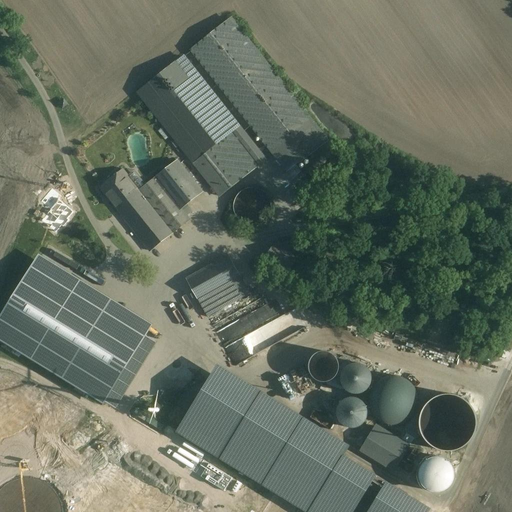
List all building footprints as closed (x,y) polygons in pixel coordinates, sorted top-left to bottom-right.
[(231,19),(191,51),(287,172),(327,140),(326,138),(231,19)] [(195,147),(165,109),(156,116),(186,154),(195,147)] [(231,134),(200,158),(194,163),(220,196),(258,167),(231,134)] [(203,192),(177,160),(155,178),(161,186),(180,210),(186,205),(203,192)] [(139,191),(122,170),(100,188),(121,214),(144,196),(145,199),(161,186),(155,178),(139,191)] [(180,210),(161,186),(145,199),(173,234),(190,220),(186,216),(191,212),(186,205),(180,210)] [(298,191),(294,186),(289,190),(293,195),(298,191)] [(145,199),(144,196),(121,214),(150,251),(173,234),(145,199)] [(80,210),(75,204),(69,209),(74,215),(80,210)] [(298,254),(277,242),(265,263),(286,275),(289,270),(298,254)] [(153,324),(42,255),(0,323),(0,337),(106,402),(153,324)] [(229,256),(186,280),(198,300),(241,277),(230,258),(230,257),(229,256)] [(289,270),(286,275),(306,287),(309,282),(289,270)] [(241,277),(198,300),(207,317),(235,302),(250,293),(241,277)] [(224,349),(233,366),(297,331),(293,322),(288,315),(248,337),(242,326),(250,322),(247,316),(219,331),(228,346),(224,349)] [(320,381),(325,382),(331,380),(336,376),(339,371),(339,365),(337,359),(334,355),(328,352),(322,352),(317,354),(312,357),(310,362),(309,368),(311,374),(315,378),(320,381)] [(331,380),(325,382),(328,385),(340,390),(346,390),(342,384),(341,378),(343,372),(346,367),(352,364),(350,359),(342,357),(337,359),(339,365),(339,371),(336,376),(331,380)] [(357,363),(352,364),(346,367),(343,372),(341,378),(342,384),(346,390),(350,393),(355,394),(361,394),(365,391),(369,387),(371,382),(372,377),(370,372),(367,367),(363,365),(357,363)] [(220,365),(178,431),(309,511),(427,511),(430,509),(345,456),(351,446),(220,365)] [(314,387),(302,365),(298,368),(310,389),(314,387)] [(307,391),(295,370),(289,373),(301,394),(307,391)] [(371,411),(375,417),(380,422),(387,425),(394,426),(401,424),(407,421),(412,417),(416,411),(418,404),(418,397),(416,390),(412,385),(407,380),(400,377),(393,376),(386,377),(380,380),(375,385),(371,391),(369,398),(369,405),(371,411)] [(425,437),(431,443),(438,448),(447,449),(455,448),(463,445),(470,439),(474,430),(475,421),(473,412),(468,404),(461,398),(452,395),(443,396),(434,399),(427,405),(423,412),(421,421),(422,429),(425,437)] [(355,428),(360,427),(364,424),(366,419),(368,414),(367,409),(365,405),(362,401),(357,399),(352,398),(347,398),(343,401),(339,405),(337,409),(337,414),(338,419),(341,423),(345,427),(350,428),(355,428)] [(148,416),(136,409),(133,414),(145,421),(148,416)] [(163,425),(149,417),(146,422),(160,431),(163,425)] [(409,445),(376,425),(361,450),(394,469),(409,445)] [(445,460),(440,458),(434,457),(429,459),(424,462),(421,467),(419,472),(420,477),(422,482),(425,486),(429,489),(434,490),(440,490),(444,488),(448,484),(451,480),(452,474),(452,469),(449,464),(445,460)]
